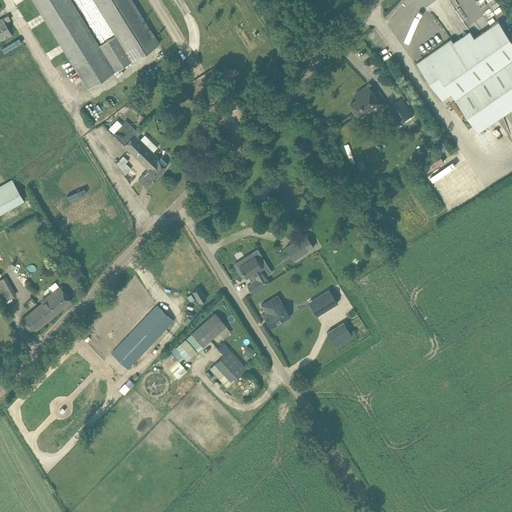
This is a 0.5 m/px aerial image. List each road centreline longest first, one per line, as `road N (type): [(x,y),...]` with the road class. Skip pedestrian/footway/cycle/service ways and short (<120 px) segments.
road 1 (unclassified): [(171,208),(367,511)]
road 2 (unclassified): [(171,208),(375,0)]
road 3 (unclassified): [(0,380),(171,208)]
road 4 (unknown): [(151,229),(20,26)]
road 5 (unknown): [(241,136),(153,0)]
road 6 (unknown): [(419,0),(426,25),(402,45),(446,116)]
